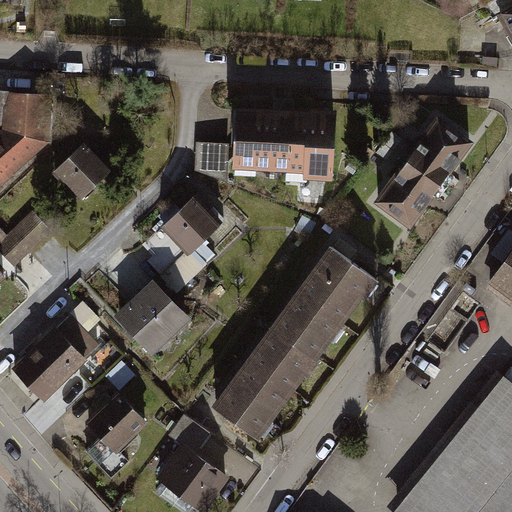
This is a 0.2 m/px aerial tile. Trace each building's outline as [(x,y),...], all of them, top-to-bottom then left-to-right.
[(228,0),(228,13),(339,16),(339,0),(228,0)] [(511,6),(503,12),(511,27),(511,6)] [(423,32),(423,56),(450,56),(450,33),(423,32)] [(0,194),(55,148),(58,103),(0,100),(0,194)] [(236,102),(232,165),(303,170),(303,175),(333,177),(337,107),(236,102)] [(437,112),(375,198),(412,226),(475,140),(437,112)] [(228,142),(197,141),(195,169),(227,180),(228,142)] [(91,148),(58,177),(90,211),(122,182),(91,148)] [(222,221),(194,192),(143,244),(153,255),(148,260),(177,292),(216,254),(201,240),(222,221)] [(33,210),(10,234),(29,252),(52,227),(33,210)] [(0,224),(0,254),(7,262),(21,250),(0,224)] [(261,438),(380,276),(331,241),(212,402),(261,438)] [(511,251),(486,287),(511,306),(511,251)] [(0,289),(9,282),(0,272),(0,289)] [(192,317),(153,276),(114,313),(153,354),(192,317)] [(12,366),(45,400),(88,358),(86,356),(100,343),(71,313),(58,326),(56,324),(12,366)] [(388,509),(392,511),(511,511),(511,389),(497,377),(388,509)] [(119,390),(85,418),(101,434),(85,450),(112,478),(130,460),(120,449),(147,422),(119,390)] [(156,475),(205,511),(229,475),(197,451),(211,432),(184,412),(170,434),(181,443),(156,475)]
